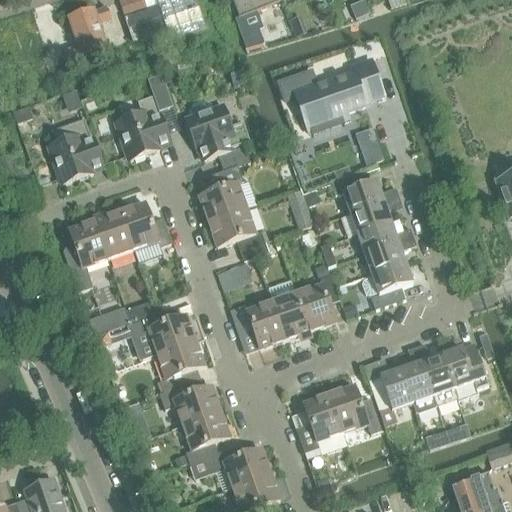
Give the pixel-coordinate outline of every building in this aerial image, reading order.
[(131,0),(119,4),(125,22),(158,11),(170,48),(209,35),(196,0),(131,0)] [(230,0),(239,22),(281,5),(279,0),(230,0)] [(64,57),(67,65),(70,74),(86,68),(85,65),(107,57),(97,28),(111,24),(107,10),(92,15),(92,14),(69,22),(79,52),(64,57)] [(301,19),(289,24),(296,41),(307,36),(301,19)] [(259,33),(241,40),(246,53),(264,47),(259,33)] [(190,61),(176,64),(177,69),(178,73),(192,70),(191,65),(190,61)] [(311,76),(279,87),(286,105),(297,101),(310,139),(332,131),(344,127),(342,120),(348,118),(365,111),(366,111),(364,107),(384,100),(371,64),(351,71),(353,79),(317,91),(311,76)] [(173,110),(161,79),(148,84),(159,115),(173,110)] [(37,92),(22,96),(25,108),(40,104),(37,92)] [(160,151),(172,146),(162,120),(160,120),(154,101),(140,106),(144,118),(119,127),(132,165),(161,154),(160,151)] [(206,165),(220,160),(232,156),(231,153),(251,146),(244,128),(233,132),(225,112),(215,115),(212,108),(205,104),(194,109),(191,116),(193,123),(188,125),(188,127),(186,131),(189,139),(193,141),(198,154),(201,152),(206,165)] [(34,122),(29,110),(15,115),(19,127),(34,122)] [(92,174),(105,170),(96,143),(93,144),(86,124),(53,136),(58,148),(52,150),(65,188),(94,178),(92,174)] [(366,170),(384,164),(373,132),(355,138),(366,170)] [(245,151),(232,156),(220,160),(225,176),(211,181),(214,187),(207,190),(210,198),(200,202),(209,227),(248,214),(239,189),(245,187),(239,172),(251,168),(245,151)] [(343,197),(350,218),(399,201),(396,194),(387,197),(388,200),(383,202),(377,186),(366,190),(361,178),(331,189),(335,200),(343,197)] [(48,180),(37,183),(39,189),(50,186),(48,180)] [(511,181),(497,186),(510,223),(511,222),(511,181)] [(347,242),(357,238),(391,226),(386,212),(392,210),(393,214),(402,211),(399,201),(350,218),(340,221),(347,242)] [(147,208),(121,217),(135,255),(160,246),(162,252),(172,248),(164,223),(153,227),(147,208)] [(256,239),(248,214),(209,227),(218,252),(237,246),(241,256),(266,247),(262,237),(256,239)] [(308,215),(294,220),(299,235),(313,230),(308,215)] [(121,217),(96,226),(109,264),(135,255),(121,217)] [(86,272),(109,264),(96,226),(70,235),(77,254),(65,258),(79,297),(94,292),(86,272)] [(398,244),(391,226),(357,238),(365,259),(413,241),(411,235),(402,238),(403,242),(398,244)] [(321,228),(314,231),(317,238),(324,235),(321,228)] [(314,233),(302,238),(307,251),(319,247),(314,233)] [(417,252),(413,241),(365,259),(372,279),(406,267),(401,253),(406,251),(408,255),(417,252)] [(269,258),(266,247),(241,256),(245,266),(269,258)] [(414,289),(406,267),(372,279),(373,282),(363,285),(362,289),(365,299),(368,301),(378,297),(379,300),(371,302),(376,316),(406,305),(402,293),(414,289)] [(246,268),(217,279),(224,296),(253,286),(246,268)] [(323,290),(298,299),(311,337),(337,328),(330,309),(340,305),(331,280),(321,284),(323,290)] [(298,299),(273,307),(286,346),(311,337),(298,299)] [(132,329),(140,326),(140,325),(164,316),(161,306),(154,309),(152,305),(127,314),(132,329)] [(261,355),(286,346),(273,307),(249,316),(247,310),(235,314),(244,339),(254,336),(261,355)] [(355,307),(342,311),(347,323),(359,319),(355,307)] [(124,311),(89,324),(95,341),(108,336),(130,328),(124,311)] [(168,327),(164,316),(140,325),(140,326),(144,337),(149,335),(158,360),(197,346),(188,320),(168,327)] [(95,341),(94,341),(98,353),(112,348),(110,341),(108,336),(95,341)] [(206,372),(197,346),(158,360),(167,384),(161,386),(165,397),(190,388),(186,378),(206,372)] [(490,347),(483,350),(487,363),(495,361),(490,347)] [(424,350),(416,353),(437,413),(457,405),(453,395),(441,362),(426,367),(424,361),(428,360),(424,350)] [(463,354),(441,362),(453,395),(457,405),(457,407),(479,399),(477,395),(489,391),(478,361),(475,350),(463,354)] [(416,370),(400,376),(412,410),(416,420),(437,413),(416,353),(407,356),(410,366),(414,365),(416,370)] [(374,368),(363,372),(379,417),(390,413),(391,417),(412,410),(400,376),(389,380),(387,375),(383,365),(374,368)] [(194,387),(190,388),(165,397),(160,399),(166,415),(176,411),(183,431),(222,417),(213,392),(197,397),(194,387)] [(355,391),(330,400),(343,439),(368,430),(371,440),(382,436),(371,403),(360,407),(355,391)] [(347,450),(345,444),(343,439),(330,400),(304,409),(310,428),(296,433),(305,458),(320,453),(328,457),(347,450)] [(231,443),(222,417),(183,431),(192,456),(186,458),(190,469),(219,458),(215,448),(231,443)] [(452,433),(446,435),(450,448),(456,446),(452,433)] [(432,440),(425,442),(430,455),(436,453),(432,440)] [(240,451),(219,458),(190,469),(196,485),(226,474),(233,494),(271,480),(262,454),(243,461),(240,451)] [(511,451),(489,459),(493,471),(511,464),(511,451)] [(185,459),(175,463),(178,471),(188,468),(185,459)] [(263,511),(281,506),(271,480),(233,494),(239,511),(263,511)] [(328,480),(317,484),(321,497),(327,495),(332,493),(330,487),(328,480)] [(28,504),(16,508),(17,511),(63,511),(54,485),(25,495),(28,504)] [(509,511),(507,506),(502,508),(494,486),(471,494),(476,511),(509,511)]
